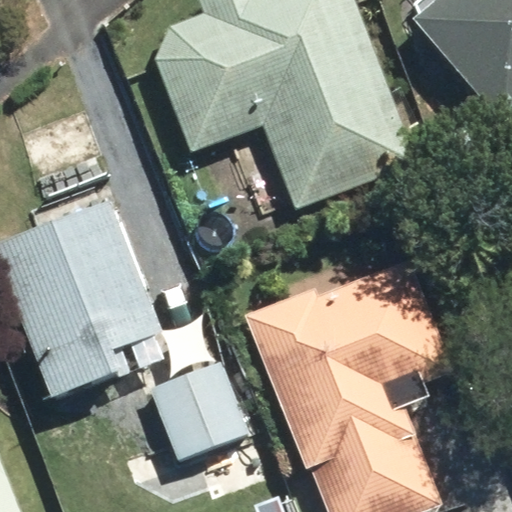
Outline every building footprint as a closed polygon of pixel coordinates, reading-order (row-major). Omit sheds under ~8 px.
[(402,140),(343,0),(201,0),(198,1),(204,17),(202,18),(199,18),(196,19),(193,19),(190,20),(187,21),(185,22),(182,23),(180,25),(177,26),(175,28),(173,30),(170,32),(168,34),(166,36),(165,38),(163,41),(161,43),(160,46),(159,48),(158,51),(157,54),(156,57),(155,60),(155,62),(155,65),(155,68),(155,71),(155,74),(155,77),(156,80),(156,83),(157,85),(158,88),(159,91),(185,161),(259,133),(291,218),(390,181),(402,140)] [(511,0),(442,0),(406,33),(502,139),(511,129),(511,0)] [(88,187),(30,211),(40,234),(0,250),(0,295),(47,413),(161,367),(88,187)] [(318,302),(315,294),(241,322),(301,479),(308,476),(322,511),(438,511),(402,416),(431,405),(418,371),(439,363),(403,269),(318,302)] [(245,442),(215,366),(145,394),(175,470),(245,442)] [(148,511),(144,504),(175,489),(159,456),(90,490),(101,511),(148,511)] [(0,511),(15,511),(0,471),(0,511)]
